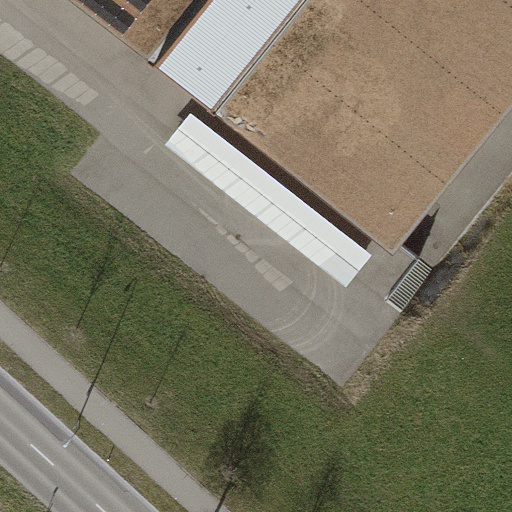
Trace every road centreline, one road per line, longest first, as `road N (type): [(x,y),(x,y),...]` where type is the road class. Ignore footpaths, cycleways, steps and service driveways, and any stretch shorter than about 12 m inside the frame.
road 1 (track): [(511,130),(417,255)]
road 2 (tertiary): [(0,426),(90,511)]
